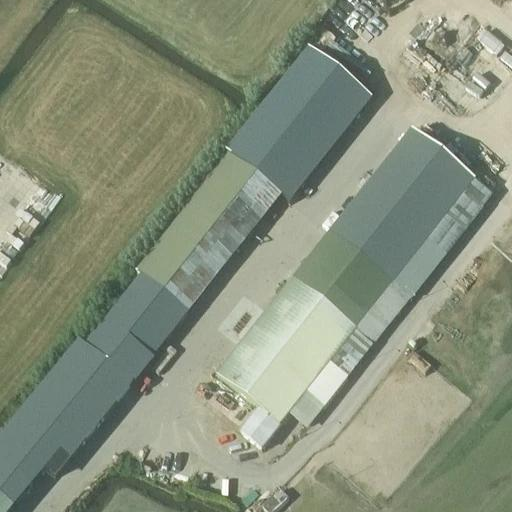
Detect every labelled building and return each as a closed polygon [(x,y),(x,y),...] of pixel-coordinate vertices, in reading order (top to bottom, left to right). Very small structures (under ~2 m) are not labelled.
[(354,0),(347,0),(334,15),(362,38),(378,21),(354,0)] [(309,53),(226,157),(289,207),(372,103),(309,53)] [(411,137),(331,237),(393,287),(472,186),(411,137)] [(331,237),(216,380),(259,413),(240,437),(262,454),(393,287),(331,237)] [(84,350),(129,387),(169,338),(186,317),(141,280),(84,350)] [(81,347),(3,440),(46,476),(54,483),(132,390),(129,387),(84,350),(81,347)] [(0,511),(14,511),(15,511),(0,500),(0,499),(0,511)]
